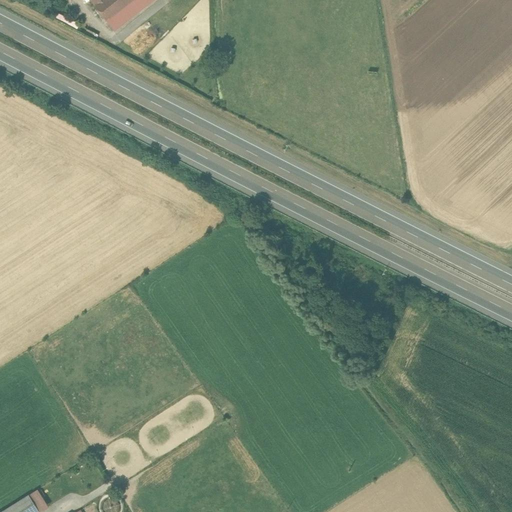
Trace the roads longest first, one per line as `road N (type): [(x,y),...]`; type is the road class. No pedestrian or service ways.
road 1 (motorway): [(0,49),(511,310)]
road 2 (motorway): [(511,278),(0,18)]
